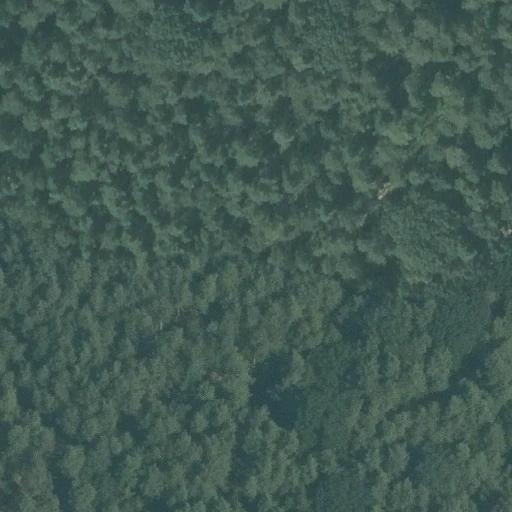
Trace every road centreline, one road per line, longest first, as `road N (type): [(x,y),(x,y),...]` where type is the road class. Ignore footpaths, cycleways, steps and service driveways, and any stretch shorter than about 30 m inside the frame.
road 1 (track): [(122,0),(430,230),(511,342)]
road 2 (track): [(122,511),(0,413)]
